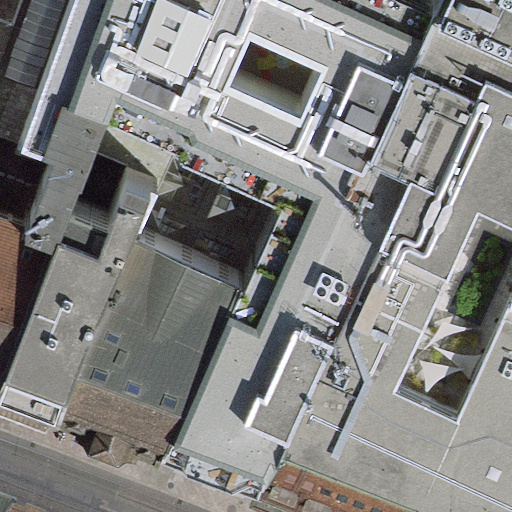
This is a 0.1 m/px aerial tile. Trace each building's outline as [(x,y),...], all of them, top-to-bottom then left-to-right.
[(0,0),(0,70),(12,75),(31,18),(36,0),(0,0)] [(82,0),(79,11),(53,88),(40,130),(77,142),(50,214),(80,225),(88,226),(117,149),(135,104),(181,0),(82,0)] [(269,262),(186,447),(239,466),(282,481),(445,152),(408,136),(463,0),(181,0),(135,104),(117,149),(184,174),(165,218),(269,262)] [(445,152),(282,481),(357,511),(511,511),(511,0),(463,0),(408,136),(445,152)] [(12,75),(0,70),(0,168),(11,172),(26,125),(40,130),(53,88),(39,84),(33,81),(12,75)] [(77,142),(40,130),(17,204),(50,214),(77,142)] [(80,225),(20,393),(51,402),(83,411),(165,218),(184,174),(117,149),(88,226),(80,225)] [(0,201),(1,198),(11,172),(0,168),(0,201)] [(1,198),(0,201),(0,386),(20,393),(80,225),(50,214),(17,204),(1,198)] [(165,218),(83,411),(139,430),(186,447),(269,262),(165,218)]
